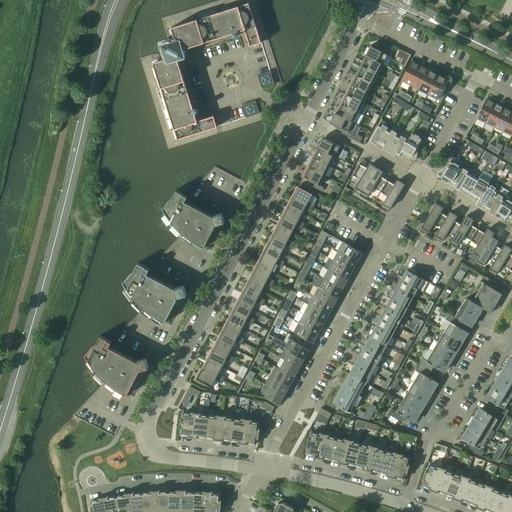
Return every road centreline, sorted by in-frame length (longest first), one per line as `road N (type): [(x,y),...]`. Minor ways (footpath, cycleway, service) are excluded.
road 1 (residential): [(258,470),(164,458),(151,453),(144,433),(305,120)]
road 2 (residential): [(258,470),(473,75)]
road 3 (secondary): [(99,55),(0,430)]
road 4 (residential): [(404,505),(424,443),(493,334)]
road 5 (residential): [(404,505),(258,470)]
road 6 (residential): [(252,484),(107,485)]
